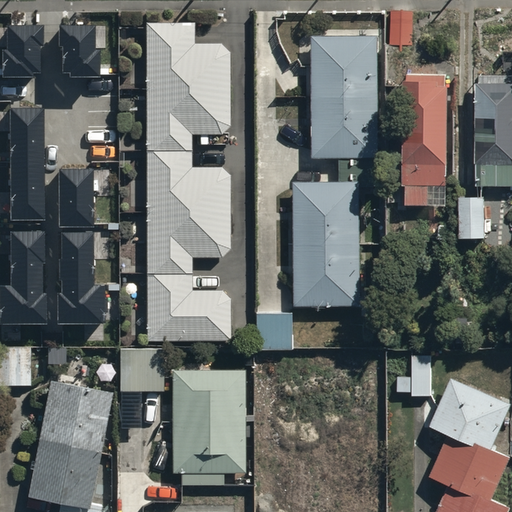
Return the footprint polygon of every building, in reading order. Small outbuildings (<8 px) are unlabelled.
[(397,8),(392,8),(391,40),(412,41),(413,9),(409,9),(409,5),(397,5),(397,8)] [(69,73),(97,72),(97,46),(92,46),(92,18),(60,19),(61,67),(69,67),(69,73)] [(4,47),(4,74),(32,73),(32,67),(41,67),(40,19),(8,19),(9,47),(4,47)] [(193,19),(144,20),(147,337),(228,336),(227,296),(222,287),(191,288),(190,255),(221,254),(228,247),(228,174),(220,165),(191,165),(191,132),(220,133),(229,124),(229,49),(220,40),(193,41),(193,19)] [(378,29),(312,30),(312,151),(340,151),(340,170),(379,170),(378,29)] [(511,180),(511,66),(479,66),(479,77),(476,77),(475,177),(483,178),(483,180),(511,180)] [(444,68),(405,68),(405,77),(401,77),(402,179),(405,179),(405,198),(445,198),(444,68)] [(9,212),(42,211),(40,101),(8,101),(9,212)] [(58,220),(91,220),(91,163),(58,163),(58,220)] [(358,177),(292,178),(294,295),(360,295),(358,177)] [(483,190),(456,191),(457,235),(484,234),(483,190)] [(0,316),(44,316),(43,225),(9,225),(10,279),(0,279),(0,316)] [(56,284),(57,316),(103,316),(103,278),(92,278),(92,227),(60,227),(60,284),(56,284)] [(290,309),(253,311),(254,343),(291,342),(290,309)] [(0,384),(30,384),(30,343),(0,343),(0,384)] [(163,384),(161,343),(121,345),(122,386),(163,384)] [(292,352),(255,352),(255,388),(258,388),(258,417),(304,418),(304,388),(313,388),(313,379),(336,380),(337,353),(292,352)] [(244,364),(174,365),(176,467),(246,466),(244,364)] [(400,392),(430,391),(430,367),(400,367),(400,392)] [(51,375),(28,490),(91,502),(114,388),(51,375)] [(511,400),(453,375),(432,422),(448,429),(429,470),(450,479),(435,511),(508,511),(511,503),(511,502),(493,494),(511,453),(492,444),(511,400)] [(365,511),(365,488),(347,488),(347,506),(342,506),(342,511),(365,511)] [(250,511),(251,494),(209,494),(208,511),(250,511)]
